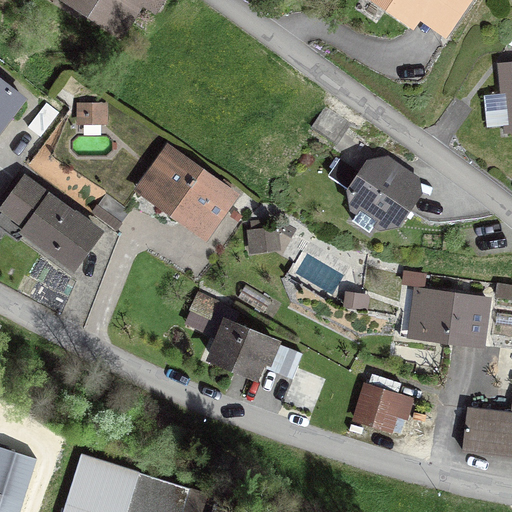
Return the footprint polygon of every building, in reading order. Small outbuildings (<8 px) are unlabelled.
[(42,0),(129,46),(147,13),(161,20),(171,0),(42,0)] [(482,0),(374,0),(455,47),(482,0)] [(511,64),(508,65),(503,65),(509,134),(511,133),(511,64)] [(0,135),(27,98),(0,78),(0,135)] [(108,105),(77,107),(78,130),(110,128),(108,105)] [(245,199),(168,148),(137,195),(213,246),(245,199)] [(426,181),(392,159),(374,164),(356,191),(360,216),(389,234),(413,227),(431,201),(426,181)] [(109,236),(25,174),(0,208),(0,225),(75,281),(109,236)] [(496,298),(416,288),(409,341),(488,352),(496,298)] [(282,341),(227,321),(211,365),(265,385),(282,341)] [(412,396),(363,383),(353,424),(402,437),(412,396)] [(511,415),(469,409),(462,456),(511,462),(511,415)] [(0,511),(27,511),(42,464),(0,450),(0,511)] [(187,511),(193,494),(142,478),(131,511),(187,511)]
